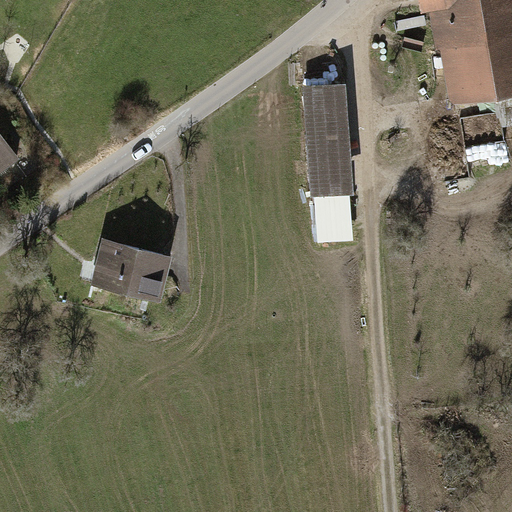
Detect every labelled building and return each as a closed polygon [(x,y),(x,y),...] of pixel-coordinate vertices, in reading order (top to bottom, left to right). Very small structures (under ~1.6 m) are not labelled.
[(511,0),(418,0),(421,11),(429,8),(451,103),(493,94),(511,89),(511,0)] [(342,82),(304,85),(312,199),(351,196),(342,82)] [(511,89),(493,94),(500,127),(511,124),(511,89)] [(0,133),(0,168),(16,155),(0,133)] [(171,254),(102,235),(89,282),(161,299),(171,254)]
